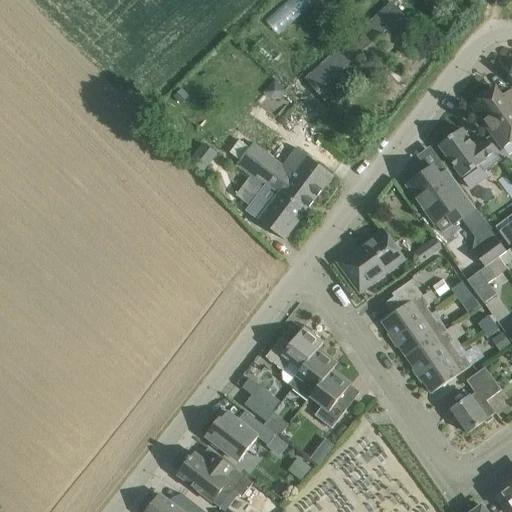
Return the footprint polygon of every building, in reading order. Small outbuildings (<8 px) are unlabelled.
[(289,0),(264,18),(275,34),(313,7),(308,0),(289,0)] [(392,3),(306,79),(329,105),(415,30),(392,3)] [(182,89),(174,97),(179,103),(188,95),(182,89)] [(511,141),(511,90),(496,102),(490,93),(472,106),(503,148),(511,141)] [(502,160),(497,154),(485,138),(474,146),(462,129),(440,146),(472,190),(489,177),(485,172),(502,160)] [(191,161),(204,171),(217,155),(204,144),(191,161)] [(254,144),(238,166),(265,187),(267,188),(278,196),(290,179),(316,199),(334,176),(333,175),(318,164),(308,156),(297,148),(283,166),(280,170),(262,157),(265,153),(254,144)] [(476,209),(460,187),(448,171),(440,177),(435,170),(428,175),(426,172),(408,186),(436,224),(448,215),(455,224),(476,209)] [(265,187),(247,211),(259,220),(259,221),(260,221),(285,240),(316,199),(290,179),(278,196),(267,188),(265,187)] [(484,268),(499,258),(507,252),(484,220),(474,227),(485,244),(474,253),(484,268)] [(511,222),(499,232),(509,246),(511,243),(511,222)] [(405,259),(396,247),(384,231),(360,248),(339,264),(361,292),(376,280),(405,259)] [(435,237),(426,244),(435,255),(443,248),(435,237)] [(511,248),(499,258),(508,270),(507,267),(511,262),(511,248)] [(488,284),(508,270),(499,258),(484,268),(485,269),(468,282),(485,305),(497,295),(488,284)] [(430,305),(424,297),(412,280),(393,294),(395,297),(386,303),(394,314),(382,322),(394,340),(431,314),(427,307),(430,305)] [(457,296),(467,289),(463,282),(453,291),(457,296)] [(467,289),(457,296),(462,304),(473,296),(467,289)] [(436,321),(432,314),(431,314),(394,340),(407,358),(447,330),(439,318),(436,321)] [(484,332),(495,324),(489,317),(478,324),(484,332)] [(495,324),(484,332),(489,339),(500,331),(495,324)] [(318,349),(319,350),(324,343),(304,328),(290,346),(281,339),(266,358),(282,370),(283,380),(289,385),(302,370),(318,349)] [(455,341),(447,330),(407,358),(419,376),(457,350),(452,343),(455,341)] [(503,333),(492,340),(501,352),(511,345),(503,333)] [(338,364),(319,350),(318,349),(302,370),(289,385),(297,392),(304,383),(316,392),(333,370),(333,371),(338,364)] [(432,394),(448,383),(472,366),(464,355),(461,357),(457,350),(419,376),(432,394)] [(476,393),(471,396),(452,410),(469,434),(496,413),(487,401),(502,391),(485,368),(467,381),(476,393)] [(352,385),(333,371),(333,370),(316,392),(311,398),(322,407),(315,417),(332,429),(347,410),(338,403),(352,385)] [(251,380),(244,389),(252,396),(253,397),(261,387),(251,380)] [(253,397),(252,396),(245,405),(267,422),(275,413),(253,397)] [(206,436),(239,462),(258,438),(268,446),(276,436),(250,414),(242,424),(228,413),(221,421),(219,419),(206,436)] [(324,440),(307,458),(314,464),(330,445),(324,440)] [(180,474),(179,476),(213,503),(221,492),(223,493),(234,492),(235,491),(242,497),(254,484),(214,453),(214,454),(222,460),(215,469),(196,454),(193,458),(190,457),(179,470),(180,474)] [(205,511),(183,495),(175,506),(161,495),(147,511),(205,511)]
